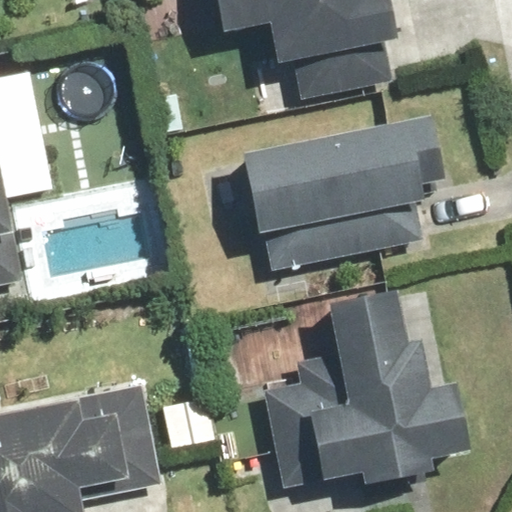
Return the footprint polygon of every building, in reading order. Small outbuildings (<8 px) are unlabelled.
[(385,93),(369,0),(199,0),(205,39),(254,31),(267,112),(385,93)] [(403,203),(429,196),(425,179),(434,177),(421,122),(413,125),(226,169),(253,282),(413,243),(403,203)] [(0,211),(0,293),(16,290),(0,211)] [(394,348),(385,299),(318,313),(337,409),(303,416),(297,388),(256,396),(274,489),(455,451),(441,388),(418,391),(410,345),(394,348)] [(75,511),(74,504),(154,490),(136,393),(0,418),(0,511),(75,511)] [(203,402),(159,408),(164,451),(210,446),(203,402)]
